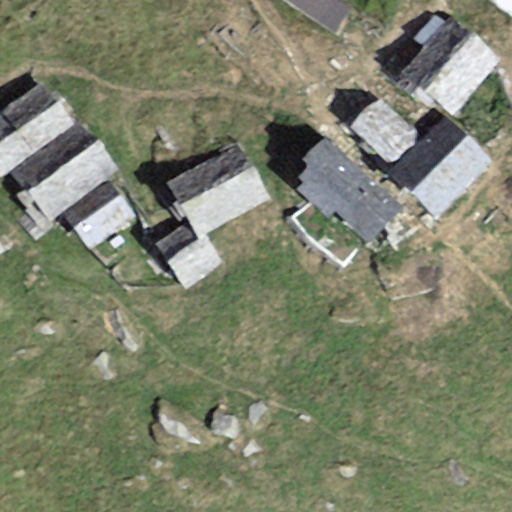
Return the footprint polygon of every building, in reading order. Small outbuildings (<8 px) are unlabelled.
[(503,62),(449,20),(398,84),(452,126),(503,62)] [(0,183),(73,128),(42,86),(0,118),(0,183)] [(489,165),(441,121),(423,140),(381,101),(346,138),(436,222),(489,165)] [(118,171),(80,125),(12,182),(50,228),(118,171)] [(406,211),(327,141),(301,169),(308,175),(298,187),(303,192),(296,200),(328,228),(334,221),(369,252),(406,211)] [(273,200),(236,148),(168,196),(192,230),(155,256),(186,298),(230,267),(213,243),(273,200)] [(136,218),(109,185),(61,223),(88,257),(136,218)]
